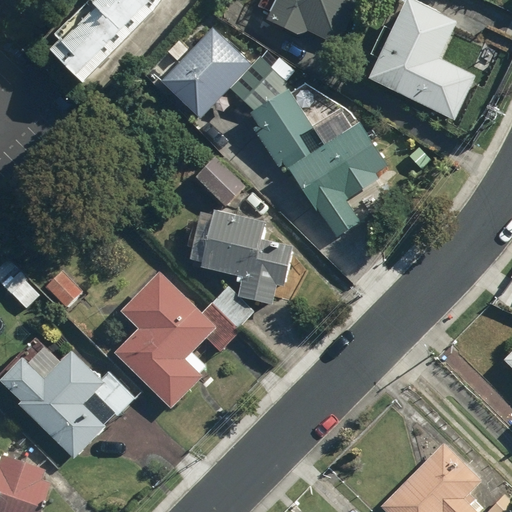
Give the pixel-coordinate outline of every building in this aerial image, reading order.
[(104,0),(51,56),(88,90),(173,0),(104,0)] [(340,47),(361,0),(262,0),(260,6),(273,12),(269,21),(306,38),(309,33),(340,47)] [(462,24),(411,2),(376,82),(458,117),(476,77),(445,63),(462,24)] [(170,54),(181,65),(162,83),(203,124),(256,71),(215,31),(193,53),(182,42),(170,54)] [(322,138),(289,92),(252,119),(338,239),(362,222),(348,202),(393,170),(353,115),(322,138)] [(220,156),(193,179),(224,214),(250,191),(220,156)] [(268,225),(216,215),(205,271),(243,279),(241,293),(248,304),(274,307),(277,288),(286,289),(291,248),(264,245),(268,225)] [(0,282),(27,311),(41,298),(28,284),(31,281),(11,260),(0,269),(0,282)] [(85,293),(64,272),(46,290),(68,311),(85,293)] [(140,332),(117,355),(171,412),(205,378),(203,376),(209,370),(193,355),(208,340),(221,353),(240,334),(239,333),(256,316),(231,290),(203,317),(162,277),(124,317),(140,332)] [(76,354),(55,375),(48,382),(26,360),(1,385),(77,462),(109,430),(108,429),(137,402),(109,373),(101,380),(76,354)] [(479,511),(473,506),(478,501),(472,495),(485,482),(446,443),(382,507),(386,511),(479,511)] [(42,473),(0,458),(0,511),(38,511),(48,486),(38,483),(42,473)] [(511,511),(511,502),(505,495),(488,511),(511,511)]
